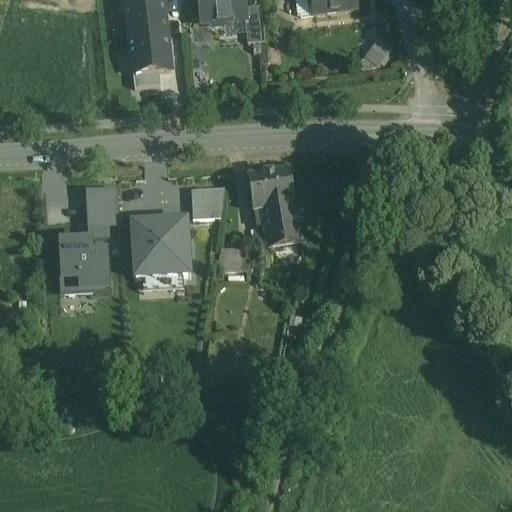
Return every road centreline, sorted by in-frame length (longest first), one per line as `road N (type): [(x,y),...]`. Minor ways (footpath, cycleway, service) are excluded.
road 1 (residential): [(0,155),(306,135),(427,138)]
road 2 (track): [(427,138),(426,192),(446,257),(511,350)]
road 3 (residential): [(396,0),(424,87),(427,138)]
